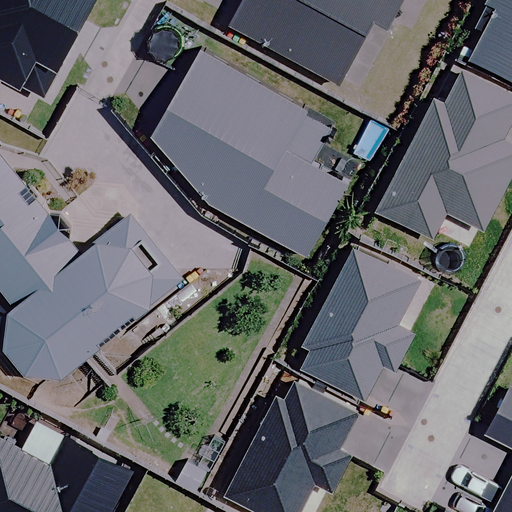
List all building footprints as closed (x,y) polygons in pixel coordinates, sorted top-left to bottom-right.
[(90,14),(63,0),(0,0),(0,56),(51,85),(90,14)] [(63,0),(90,14),(97,0),(63,0)] [(401,0),(246,0),(239,14),(346,72),(382,6),(395,13),(401,0)] [(511,0),(507,0),(484,46),(511,60),(511,0)] [(314,97),(211,42),(166,124),(220,192),(313,247),(353,173),(291,139),(314,97)] [(511,131),(509,130),(511,125),(511,79),(473,59),(456,91),(446,86),(388,197),(441,225),(453,202),(489,220),(511,176),(511,131)] [(75,363),(147,305),(150,310),(188,279),(185,275),(131,208),(91,239),(11,140),(0,137),(0,263),(23,292),(13,333),(35,361),(75,363)] [(322,337),(310,359),(371,391),(390,354),(402,360),(421,325),(404,317),(428,271),(363,238),(313,332),(322,337)] [(365,403),(302,371),(292,389),(286,385),(235,484),(288,511),(301,511),(323,472),(339,481),(358,446),(346,440),(365,403)] [(511,483),(510,486),(511,487),(511,391),(495,424),(511,433),(511,483)] [(111,511),(139,463),(77,428),(59,460),(0,427),(0,511),(111,511)] [(511,511),(511,487),(510,486),(496,511),(475,511),(455,502),(449,511),(511,511)]
